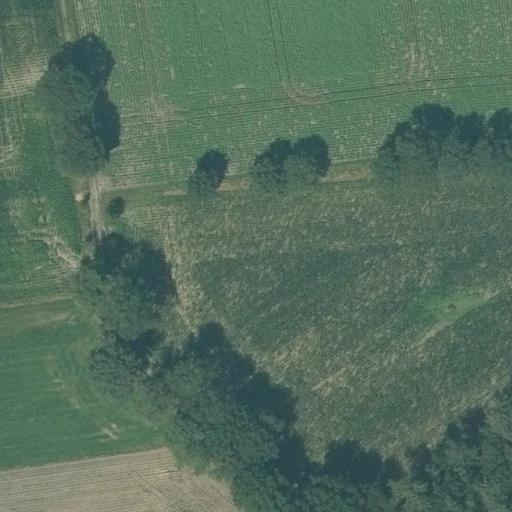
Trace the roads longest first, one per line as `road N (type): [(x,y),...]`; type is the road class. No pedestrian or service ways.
road 1 (track): [(293,511),(113,346),(61,0)]
road 2 (unclassified): [(403,511),(511,443)]
